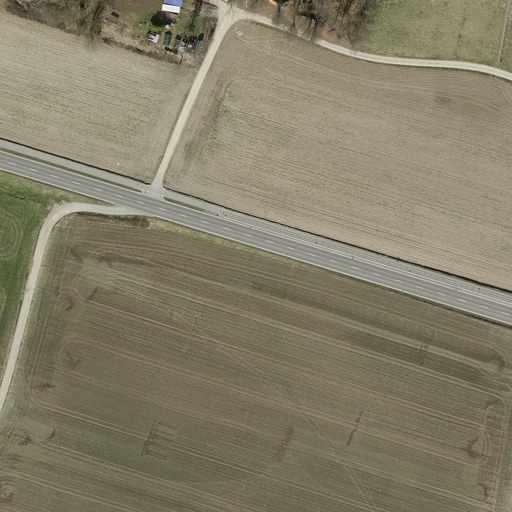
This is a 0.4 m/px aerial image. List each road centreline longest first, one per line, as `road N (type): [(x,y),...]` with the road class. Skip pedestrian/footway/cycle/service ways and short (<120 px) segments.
road 1 (secondary): [(0,159),(511,315)]
road 2 (track): [(0,400),(46,228),(60,210),(150,205),(231,9)]
road 3 (track): [(511,78),(464,64),(353,52),(203,0)]
